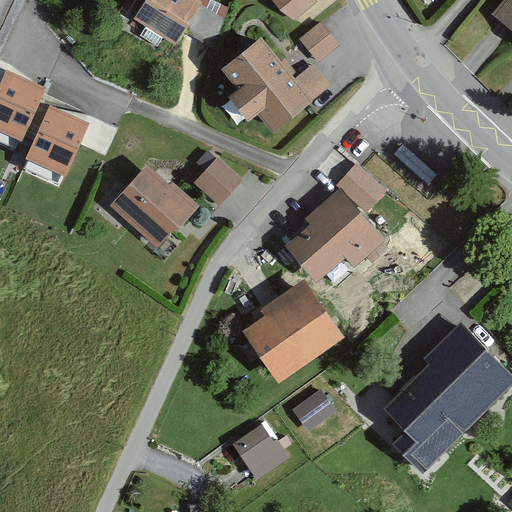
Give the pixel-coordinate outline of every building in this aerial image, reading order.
[(199,1),(197,0),(145,0),(133,19),(164,39),(174,45),(176,42),(180,36),(184,31),(185,28),(201,5),(202,3),(199,1)] [(272,0),(280,11),(294,19),(316,2),(314,0),(272,0)] [(511,0),(506,0),(493,16),(498,20),(506,26),(511,30),(511,31),(511,0)] [(224,19),(201,5),(185,28),(184,31),(196,38),(214,49),(224,19)] [(329,33),(320,22),(299,39),(318,62),(339,45),(329,33)] [(284,70),(260,39),(222,69),(239,90),(231,97),(248,119),(259,110),(275,131),(310,102),(284,70)] [(322,74),(314,64),(296,79),(313,99),(331,85),(322,74)] [(46,87),(6,69),(0,82),(0,130),(22,140),(46,87)] [(89,123),(50,105),(26,159),(28,159),(65,176),(80,144),(89,123)] [(398,149),(394,154),(429,184),(433,180),(438,175),(403,144),(398,149)] [(243,180),(218,159),(206,172),(196,184),(221,205),(231,194),(243,180)] [(347,175),(338,184),(367,212),(387,191),(357,163),(347,175)] [(114,202),(111,206),(158,248),(174,230),(176,232),(180,228),(200,206),(173,182),(171,185),(164,179),(148,164),(127,188),(122,193),(114,202)] [(305,219),(310,225),(285,246),(317,283),(345,258),(354,269),(386,241),(339,189),(305,219)] [(261,310),(265,316),(242,332),(279,384),(345,338),(305,280),(271,303),(261,310)] [(511,384),(511,378),(461,327),(427,360),(433,365),(416,381),(397,401),(386,411),(420,444),(407,456),(423,472),(511,384)] [(321,391),(294,410),(308,430),(335,412),(321,391)] [(273,443),(261,425),(232,445),(256,481),(291,458),(278,439),(273,443)]
